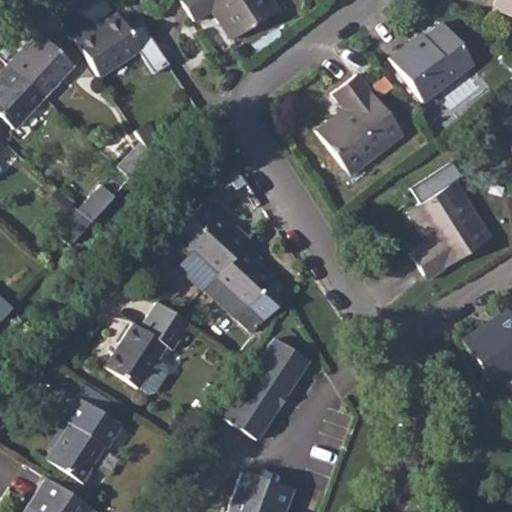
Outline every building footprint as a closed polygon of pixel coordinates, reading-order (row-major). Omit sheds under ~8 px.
[(267,13),(257,0),(176,0),(190,21),(207,9),(227,40),(267,13)] [(511,0),(493,0),(490,11),(511,17),(511,0)] [(84,30),(70,38),(96,78),(139,50),(116,16),(99,26),(87,34),(84,30)] [(407,48),(405,44),(386,59),(419,103),(469,65),(438,24),(420,38),(407,48)] [(16,54),(5,66),(41,98),(71,66),(39,37),(25,53),(20,58),(16,54)] [(5,66),(0,71),(0,119),(12,131),(41,98),(5,66)] [(312,132),(341,170),(365,151),(370,157),(399,135),(354,75),(328,94),(340,109),(312,132)] [(146,124),(132,133),(138,142),(148,157),(160,145),(146,124)] [(138,142),(115,167),(128,179),(148,157),(138,142)] [(98,185),(76,211),(89,222),(112,197),(98,185)] [(460,213),(443,186),(403,212),(423,243),(405,254),(423,280),(486,239),(467,208),(460,213)] [(200,206),(173,235),(183,244),(182,246),(214,275),(241,246),(247,241),(235,230),(232,233),(227,229),(211,214),(210,216),(200,206)] [(76,211),(54,236),(66,247),(89,222),(76,211)] [(214,275),(211,279),(200,291),(231,320),(243,309),(257,323),(282,296),(283,295),(268,281),(270,281),(254,265),(248,261),(252,256),(241,246),(214,275)] [(0,300),(0,318),(9,308),(0,300)] [(174,316),(153,302),(136,329),(129,324),(101,367),(134,390),(134,388),(144,394),(150,393),(163,375),(161,368),(153,362),(162,347),(169,351),(187,324),(174,316)] [(485,329),(482,324),(459,339),(487,385),(511,369),(511,311),(507,314),(485,329)] [(219,417),(253,439),(300,368),(305,361),(272,338),(219,417)] [(109,412),(113,405),(82,387),(78,394),(109,412)] [(72,396),(69,399),(57,419),(64,424),(41,460),(77,483),(86,469),(93,468),(104,450),(103,446),(117,425),(72,396)] [(280,511),(288,490),(239,471),(224,511),(280,511)] [(87,511),(90,509),(43,479),(21,511),(87,511)]
